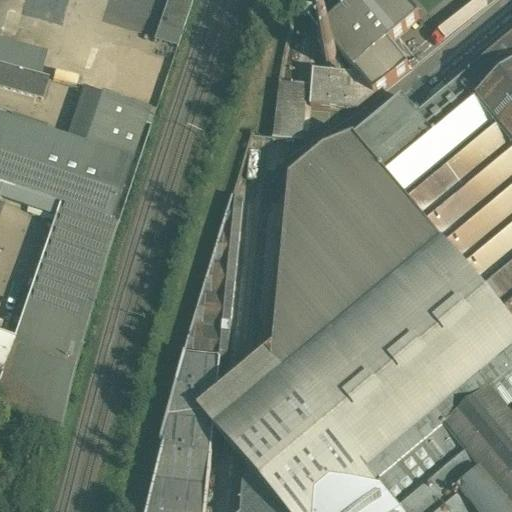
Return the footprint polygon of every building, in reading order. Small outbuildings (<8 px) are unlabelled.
[(167,0),(158,29),(181,36),(193,0),(167,0)] [(419,21),(401,0),(360,0),(337,19),(319,37),(335,55),(335,54),(373,98),(408,71),(389,46),(419,21)] [(402,101),(355,141),(325,153),(292,182),(290,182),(277,327),(257,326),(240,511),(511,511),(511,41),(418,120),(402,101)] [(0,68),(27,76),(36,79),(43,56),(13,47),(0,43),(0,68)] [(373,98),(335,54),(335,55),(334,56),(336,59),(336,62),(336,65),(334,67),(332,69),(331,69),(329,70),(328,70),(331,72),(332,71),(336,74),(336,75),(314,73),(311,106),(357,111),(373,98)] [(27,76),(0,68),(0,91),(21,97),(27,76)] [(36,79),(27,76),(21,97),(42,103),(48,82),(36,79)] [(306,85),(279,83),(274,135),(301,137),(306,85)] [(2,376),(2,377),(0,382),(0,409),(61,432),(72,383),(114,240),(118,226),(108,224),(119,187),(121,180),(125,166),(129,167),(141,125),(145,110),(84,93),(68,142),(0,120),(0,186),(62,207),(2,376)] [(145,110),(141,125),(150,128),(157,113),(145,110)] [(132,184),(126,181),(123,188),(130,191),(132,184)] [(119,187),(108,224),(118,226),(130,191),(123,188),(119,187)] [(62,207),(5,189),(1,200),(57,219),(62,207)] [(232,201),(185,359),(218,363),(226,363),(243,204),(232,201)] [(218,363),(185,359),(168,421),(212,425),(218,363)] [(203,511),(212,425),(168,421),(160,448),(144,511),(203,511)]
